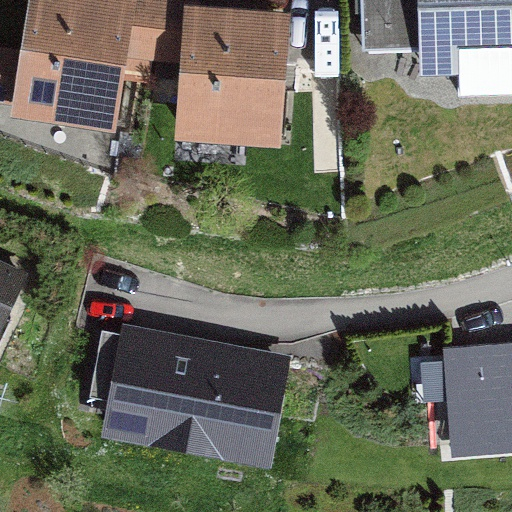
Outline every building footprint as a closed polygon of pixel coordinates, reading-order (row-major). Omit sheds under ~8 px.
[(124,0),(124,7),(81,0),(35,0),(19,107),(108,121),(118,53),(153,57),(159,0),(124,0)] [(194,3),(167,0),(159,0),(153,57),(187,62),(182,130),(273,137),(281,22),(193,15),(194,3)] [(511,0),(360,0),(361,22),(423,20),(425,60),(458,59),(459,95),(511,92),(511,0)] [(0,316),(20,274),(0,264),(0,316)] [(160,435),(262,454),(279,364),(102,330),(90,395),(164,408),(160,435)] [(511,348),(454,353),(461,443),(511,439),(511,348)]
